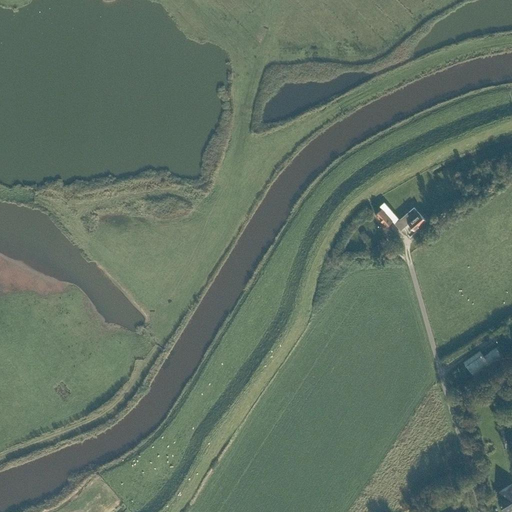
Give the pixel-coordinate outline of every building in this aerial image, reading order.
[(393,220),(397,224),(401,221),(384,201),(380,205),(382,208),(375,214),(386,226),(393,220)] [(415,208),(401,221),(397,224),(401,228),(408,222),(415,229),(425,220),(415,208)] [(480,350),(464,361),(474,376),(490,364),(492,366),(504,359),(500,353),(500,354),(497,350),(488,356),(490,360),(489,361),(480,350)] [(505,430),(501,431),(502,434),(501,434),(505,446),(511,444),(507,433),(505,430)] [(511,482),(499,490),(503,497),(499,499),(506,511),(511,507),(511,482)]
